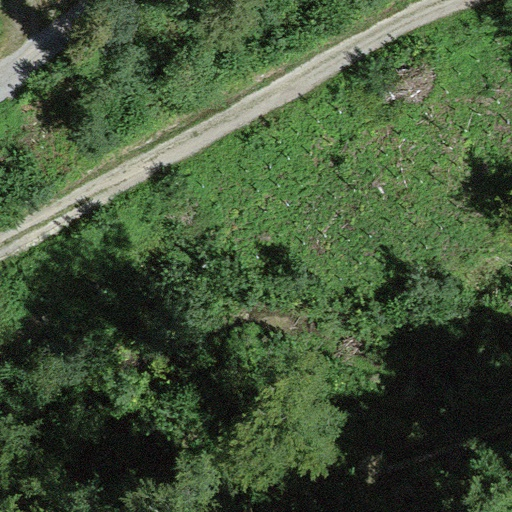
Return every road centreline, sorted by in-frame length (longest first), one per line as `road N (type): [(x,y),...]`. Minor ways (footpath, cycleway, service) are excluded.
road 1 (track): [(442,0),(0,245)]
road 2 (track): [(112,0),(0,85)]
